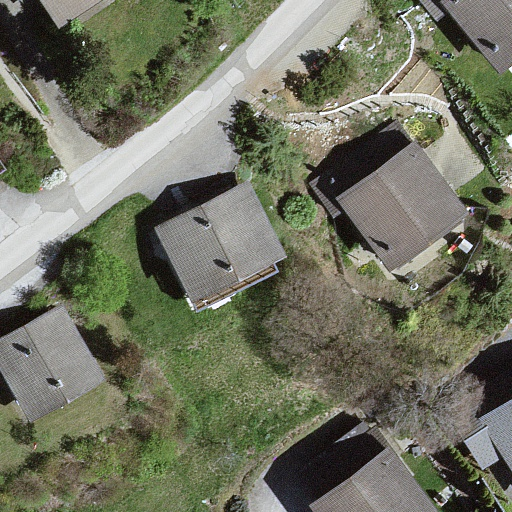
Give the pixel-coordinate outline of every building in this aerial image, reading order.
[(38,0),(61,33),(109,0),(38,0)] [(511,0),(448,0),(443,4),(508,80),(511,76),(511,0)] [(479,220),(418,145),(336,201),(396,280),(479,220)] [(248,185),(157,232),(198,306),(294,260),(248,185)] [(115,383),(65,307),(0,344),(0,368),(43,435),(115,383)] [(511,402),(476,424),(511,487),(511,402)] [(431,511),(388,453),(316,505),(320,511),(431,511)]
